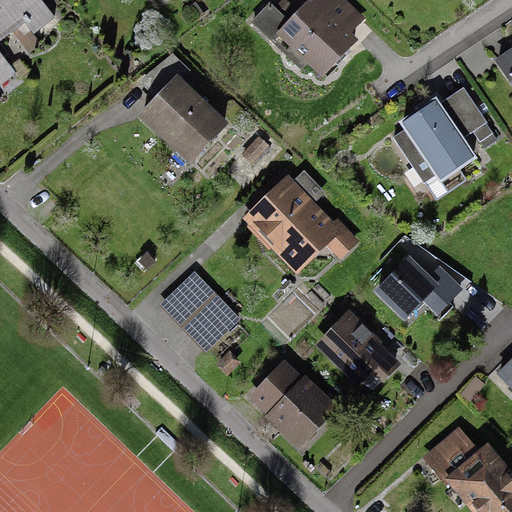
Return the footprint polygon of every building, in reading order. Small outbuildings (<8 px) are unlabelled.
[(0,0),(0,65),(2,68),(30,47),(24,39),(48,21),(31,0),(0,0)] [(268,0),(251,19),(269,36),(286,17),(268,0)] [(306,0),(275,35),(324,78),(358,39),(349,31),(362,16),(344,0),(306,0)] [(511,49),(490,64),(511,96),(511,49)] [(2,68),(0,65),(0,84),(9,77),(2,68)] [(228,130),(173,81),(135,123),(190,172),(228,130)] [(458,95),(386,142),(417,189),(431,180),(436,187),(472,164),(463,149),(484,135),(458,95)] [(284,178),(236,222),(290,280),(322,251),(333,263),(352,246),(331,224),(328,227),(308,206),(318,197),(298,175),(289,183),(284,178)] [(406,257),(370,294),(401,325),(430,295),(443,307),(457,293),(434,270),(427,278),(406,257)] [(195,274),(161,308),(207,354),(241,320),(195,274)] [(345,317),(311,350),(352,392),(369,376),(378,385),(395,368),(345,317)] [(225,354),(209,367),(220,380),(235,367),(225,354)] [(511,356),(493,375),(511,394),(511,356)] [(281,363),(243,402),(297,455),(335,416),(281,363)] [(474,456),(452,431),(416,462),(461,511),(511,511),(511,477),(485,447),(474,456)]
